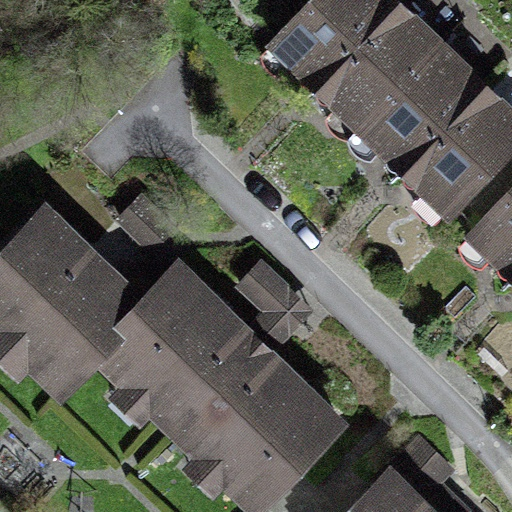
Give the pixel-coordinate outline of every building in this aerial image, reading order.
[(405,20),(384,0),(333,0),(271,63),(317,108),(405,20)] [(405,20),(317,108),(363,153),(451,65),(405,20)] [(451,65),(363,153),(409,199),(497,110),(451,65)] [(511,125),(497,110),(409,199),(455,244),(511,186),(511,125)] [(511,186),(455,244),(501,289),(511,278),(511,186)] [(84,362),(129,316),(30,219),(0,249),(0,371),(38,408),(84,362)] [(236,298),(285,327),(306,293),(256,264),(236,298)] [(129,316),(84,362),(238,511),(246,511),(327,430),(169,276),(129,316)] [(511,278),(501,289),(511,299),(511,278)] [(413,511),(380,479),(346,511),(413,511)]
